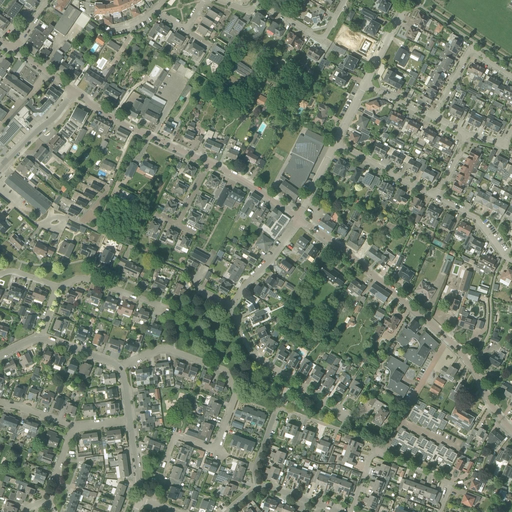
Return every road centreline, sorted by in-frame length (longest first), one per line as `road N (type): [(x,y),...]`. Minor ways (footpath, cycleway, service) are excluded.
road 1 (residential): [(162,465),(172,434),(216,449),(234,389),(220,367),(166,347),(119,367)]
road 2 (tertiary): [(446,338),(296,215)]
road 3 (residential): [(198,289),(191,275),(76,221),(98,196)]
road 4 (residential): [(342,417),(252,350),(232,305)]
road 5 (residential): [(457,449),(399,422),(446,338)]
road 6 (tertiary): [(206,162),(72,91)]
road 7 (residential): [(434,118),(470,50),(511,78)]
road 8 (residential): [(172,312),(87,278),(54,283)]
